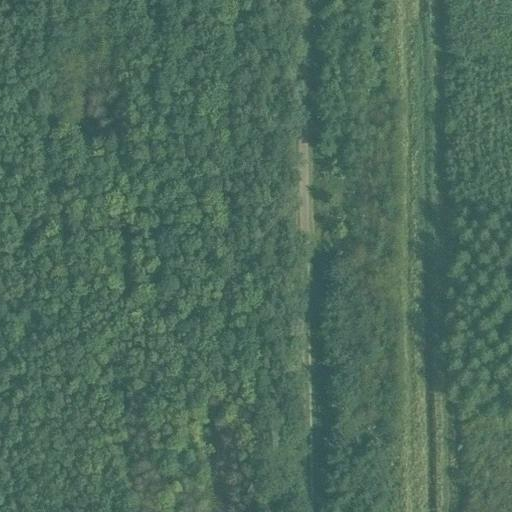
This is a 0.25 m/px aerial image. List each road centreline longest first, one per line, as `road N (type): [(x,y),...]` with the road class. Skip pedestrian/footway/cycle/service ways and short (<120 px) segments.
road 1 (track): [(308,511),(296,0)]
road 2 (track): [(450,511),(441,0)]
